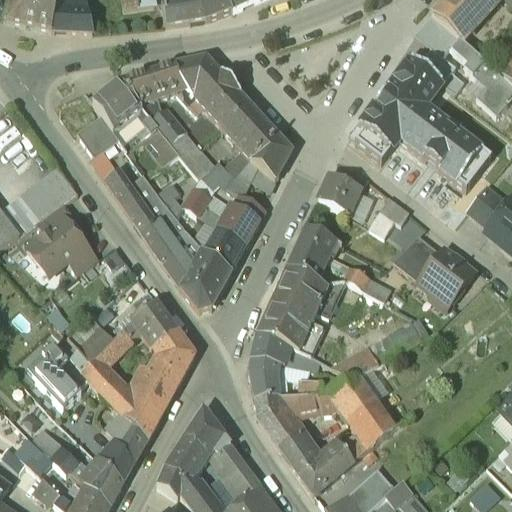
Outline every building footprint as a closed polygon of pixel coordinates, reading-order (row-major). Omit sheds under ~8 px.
[(11,0),(5,26),(51,36),(56,15),(38,10),(40,0),(11,0)] [(58,0),(40,0),(38,10),(56,15),(58,4),(58,0)] [(118,0),(121,16),(157,11),(155,0),(118,0)] [(219,0),(187,0),(189,2),(162,7),(165,32),(209,26),(231,18),(219,0)] [(241,13),(235,0),(219,0),(231,18),(241,13)] [(235,0),(241,13),(271,0),(235,0)] [(452,0),(431,23),(460,48),(460,47),(500,4),(503,0),(452,0)] [(511,0),(503,0),(500,4),(508,12),(511,7),(511,0)] [(84,3),(70,4),(66,37),(92,39),(84,3)] [(58,4),(56,15),(51,36),(53,37),(66,37),(70,4),(58,4)] [(460,48),(451,57),(467,71),(463,75),(485,95),(476,105),(496,123),(506,112),(507,113),(511,108),(511,107),(511,105),(511,94),(503,85),(500,83),(460,47),(460,48)] [(412,83),(434,100),(454,75),(432,57),(412,83)] [(205,64),(175,71),(179,89),(180,91),(203,115),(221,136),(248,112),(248,111),(239,101),(240,99),(221,78),(219,79),(205,64)] [(175,71),(119,88),(137,110),(156,105),(156,106),(169,102),(168,101),(175,100),(173,97),(180,91),(179,89),(175,71)] [(511,72),(500,83),(503,85),(511,94),(511,72)] [(399,145),(467,198),(492,166),(424,113),(434,100),(412,83),(406,77),(360,136),(363,138),(389,158),(399,145)] [(119,88),(92,109),(101,122),(112,138),(141,115),(137,110),(119,88)] [(203,115),(180,91),(173,97),(175,100),(196,122),(203,115)] [(156,105),(137,110),(141,115),(150,127),(161,119),(156,106),(156,105)] [(292,160),(248,112),(221,136),(219,137),(239,159),(248,169),(249,168),(256,174),(274,188),(292,160)] [(120,150),(143,132),(150,127),(141,115),(112,138),(120,150)] [(161,119),(150,127),(156,135),(166,147),(170,151),(185,139),(166,115),(161,119)] [(0,122),(0,141),(9,151),(23,138),(5,118),(0,122)] [(101,122),(76,139),(93,163),(94,164),(103,157),(118,147),(112,138),(101,122)] [(150,127),(143,132),(149,140),(156,135),(150,127)] [(380,169),(389,158),(363,138),(355,149),(380,169)] [(199,156),(185,139),(170,151),(178,162),(184,169),(199,156)] [(166,147),(152,156),(164,172),(178,162),(170,151),(166,147)] [(202,183),(214,172),(201,154),(199,156),(184,169),(198,186),(202,183)] [(94,164),(93,163),(90,165),(104,186),(118,177),(103,157),(94,164)] [(248,169),(239,159),(223,173),(234,185),(248,169)] [(234,185),(226,195),(238,203),(241,205),(242,202),(250,187),(256,174),(249,168),(248,169),(234,185)] [(214,172),(202,183),(213,193),(218,189),(226,195),(234,185),(223,173),(218,169),(214,172)] [(274,188),(256,174),(250,187),(269,198),(274,188)] [(118,177),(104,186),(140,239),(180,296),(203,259),(201,257),(202,257),(193,247),(181,257),(160,227),(156,230),(139,203),(145,199),(138,190),(134,183),(128,187),(120,176),(118,177)] [(347,223),(348,223),(359,198),(360,198),(360,197),(329,183),(317,209),(347,223)] [(145,185),(138,190),(145,199),(139,203),(156,230),(160,227),(181,257),(193,247),(186,239),(175,225),(159,205),(156,201),(145,185)] [(172,204),(176,201),(170,192),(156,201),(159,205),(175,225),(182,215),(181,214),(172,204)] [(507,212),(484,194),(466,217),(488,235),(507,212)] [(208,206),(193,197),(181,214),(182,215),(183,214),(196,223),(205,211),(208,206)] [(231,214),(212,200),(208,206),(205,211),(225,225),(231,214)] [(241,205),(238,203),(232,212),(231,214),(225,225),(224,224),(217,236),(245,252),(246,253),(259,229),(265,217),(243,204),(242,202),(241,205)] [(378,219),(367,235),(383,246),(394,229),(401,233),(408,220),(388,204),(378,219)] [(511,206),(507,212),(488,235),(509,252),(505,256),(511,261),(511,206)] [(61,211),(36,229),(46,242),(65,226),(66,228),(71,224),(61,211)] [(225,225),(205,211),(196,223),(217,236),(224,224),(225,225)] [(196,223),(183,214),(182,215),(175,225),(186,239),(191,231),(196,223)] [(0,257),(18,243),(0,219),(0,257)] [(196,223),(191,231),(210,248),(217,236),(196,223)] [(46,242),(28,256),(49,283),(67,268),(85,254),(86,253),(66,228),(65,226),(46,242)] [(328,263),(335,266),(341,253),(304,235),(298,250),(328,263)] [(245,252),(217,236),(210,248),(203,259),(215,269),(231,278),(245,252)] [(392,270),(407,281),(429,253),(418,244),(392,270)] [(328,263),(298,250),(286,274),(316,290),(328,263)] [(102,257),(108,272),(124,266),(118,251),(102,257)] [(407,281),(418,290),(440,262),(429,253),(407,281)] [(85,254),(67,268),(78,282),(95,267),(85,254)] [(418,290),(417,291),(430,302),(435,302),(446,311),(459,295),(461,297),(474,281),(444,257),(440,262),(418,290)] [(203,259),(180,296),(204,326),(231,278),(215,269),(203,259)] [(344,290),(362,298),(366,289),(369,285),(339,268),(335,266),(328,263),(316,290),(322,293),(344,290)] [(316,290),(286,274),(274,301),(328,325),(344,290),(322,293),(316,290)] [(390,297),(378,291),(377,294),(366,289),(362,298),(383,310),(390,297)] [(413,295),(403,307),(410,313),(420,300),(413,295)] [(328,325),(274,301),(256,341),(284,351),(284,352),(301,360),(310,363),(328,325)] [(177,337),(156,308),(131,325),(134,330),(141,339),(153,355),(177,337)] [(91,323),(67,347),(78,359),(89,372),(114,348),(91,323)] [(410,329),(387,342),(388,343),(397,360),(420,347),(410,329)] [(141,339),(134,330),(124,338),(131,347),(141,339)] [(153,355),(154,357),(170,345),(177,354),(186,348),(177,337),(153,355)] [(150,378),(135,403),(127,399),(102,374),(131,347),(124,338),(114,348),(89,372),(78,359),(70,365),(84,382),(91,391),(93,393),(99,399),(119,418),(123,422),(146,446),(178,390),(159,365),(150,378)] [(276,371),(287,373),(290,363),(299,366),(301,360),(284,352),(284,351),(256,341),(250,366),(276,371)] [(397,360),(388,343),(368,354),(377,371),(397,360)] [(79,396),(88,388),(70,365),(78,359),(67,347),(64,344),(27,378),(62,416),(82,399),(79,396)] [(170,345),(154,357),(159,365),(178,390),(178,388),(193,362),(193,359),(187,350),(186,348),(177,354),(170,345)] [(368,354),(330,374),(350,385),(351,386),(357,383),(377,371),(368,354)] [(306,376),(310,363),(301,360),(299,366),(290,363),(287,373),(306,376)] [(306,376),(350,385),(330,374),(313,365),(310,363),(306,376)] [(250,366),(248,377),(277,382),(276,371),(250,366)] [(321,391),(337,394),(351,386),(350,385),(306,376),(287,373),(276,371),(277,382),(301,387),(321,391)] [(411,423),(377,371),(357,383),(394,437),(411,423)] [(248,377),(247,377),(254,408),(255,407),(279,404),(278,398),(277,382),(248,377)] [(285,397),(285,404),(301,403),(301,387),(277,382),(278,398),(285,397)] [(377,452),(394,437),(357,383),(351,386),(337,394),(377,452)] [(321,391),(301,387),(301,403),(305,403),(321,403),(321,391)] [(337,394),(321,391),(321,403),(325,401),(337,394)] [(366,460),(377,452),(337,394),(325,401),(336,416),(354,443),(366,460)] [(286,420),(288,423),(336,416),(325,401),(321,403),(305,403),(306,417),(286,420)] [(279,404),(286,420),(306,417),(305,403),(301,403),(285,404),(279,404)] [(279,404),(255,407),(258,425),(286,420),(279,404)] [(511,405),(500,417),(511,430),(511,405)] [(202,415),(171,464),(192,484),(194,482),(214,457),(249,501),(260,492),(206,417),(202,415)] [(354,470),(340,452),(318,468),(288,423),(286,420),(258,425),(313,502),(330,493),(356,473),(354,470)] [(146,446),(123,422),(119,426),(107,438),(115,448),(134,469),(146,446)] [(62,453),(45,437),(33,448),(45,460),(49,455),(55,461),(62,453)] [(53,467),(45,460),(33,448),(28,443),(14,459),(40,484),(53,467)] [(354,470),(366,460),(354,443),(340,452),(354,470)] [(511,447),(498,462),(510,473),(511,470),(511,447)] [(134,469),(115,448),(98,465),(123,490),(134,469)] [(77,467),(62,453),(55,461),(49,455),(45,460),(53,467),(66,480),(69,477),(73,473),(77,467)] [(192,484),(171,464),(165,474),(156,491),(177,505),(179,502),(186,511),(219,511),(194,482),(192,484)] [(111,511),(123,490),(98,465),(83,482),(80,486),(86,491),(109,511),(111,511)] [(83,482),(73,473),(69,477),(80,486),(83,482)] [(394,495),(376,476),(349,500),(331,511),(375,511),(384,504),(394,495)] [(0,503),(8,492),(0,486),(0,503)] [(60,502),(43,486),(33,498),(48,510),(50,507),(53,509),(60,502)] [(422,511),(402,488),(394,495),(384,504),(391,511),(422,511)] [(109,511),(86,491),(74,511),(72,511),(68,510),(71,506),(61,499),(59,502),(60,502),(53,509),(56,511),(109,511)] [(234,511),(274,511),(260,492),(249,501),(234,511)]
